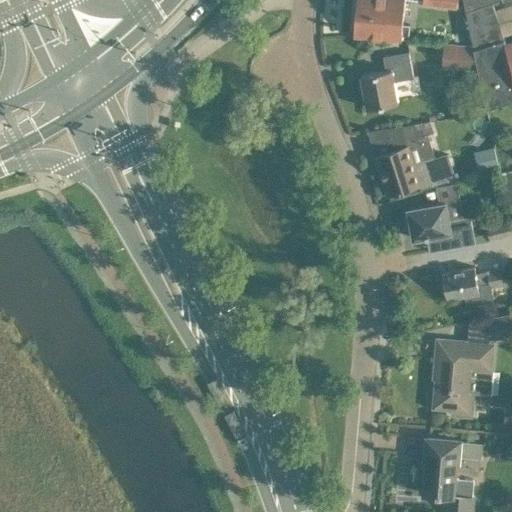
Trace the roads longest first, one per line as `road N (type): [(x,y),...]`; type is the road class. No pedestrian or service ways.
road 1 (unclassified): [(343,511),(366,295),(363,229),(301,53),(303,0)]
road 2 (secondary): [(209,356),(196,281),(137,166)]
road 3 (secondary): [(107,186),(163,295),(209,356)]
road 4 (secondary): [(279,511),(209,356)]
